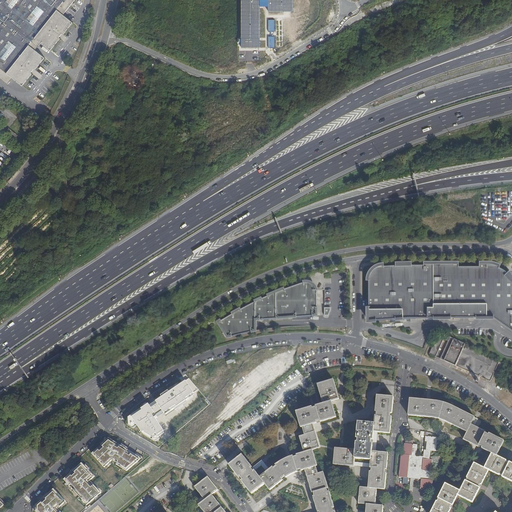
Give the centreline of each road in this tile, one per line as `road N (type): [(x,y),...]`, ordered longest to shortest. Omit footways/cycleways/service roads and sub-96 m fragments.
road 1 (motorway): [(15,363),(285,191),(407,133),(511,101)]
road 2 (tertiary): [(511,239),(353,249),(273,271),(84,388)]
road 3 (motorway): [(511,77),(342,135),(130,256)]
road 4 (motorway): [(15,363),(41,360),(240,240),(365,197)]
road 5 (motorway): [(385,89),(158,225),(130,256)]
road 6 (tertiary): [(89,394),(238,296),(354,258)]
road 7 (unclassified): [(369,0),(272,66),(232,78),(211,78),(105,34)]
road 8 (residential): [(356,342),(292,337),(230,347),(157,379),(106,419)]
road 9 (secondary): [(13,193),(85,93),(105,34)]
road 10 (secondary): [(96,34),(75,89),(13,193)]
road 11 (residential): [(106,419),(164,457),(213,474),(245,511)]
road 12 (tertiary): [(354,258),(511,256)]
road 13 (motorway): [(130,256),(0,344)]
road 14 (motorway): [(365,197),(511,162)]
road 15 (motorway): [(365,197),(511,176)]
road 16 (motorway): [(511,30),(400,74),(385,89)]
road 17 (motorway): [(511,47),(385,89)]
road 18 (residential): [(106,419),(13,510)]
road 19 (residential): [(511,417),(470,384),(407,355)]
